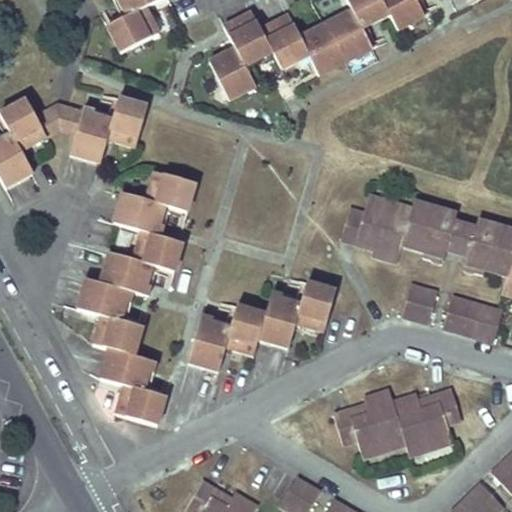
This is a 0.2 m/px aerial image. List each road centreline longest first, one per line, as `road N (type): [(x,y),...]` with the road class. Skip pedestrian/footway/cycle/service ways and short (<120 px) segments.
road 1 (residential): [(511,366),(395,339),(242,414)]
road 2 (residential): [(242,414),(76,499)]
road 3 (residential): [(242,414),(256,434),(389,511)]
road 4 (tertiary): [(0,360),(76,499)]
road 5 (residential): [(421,511),(511,430)]
